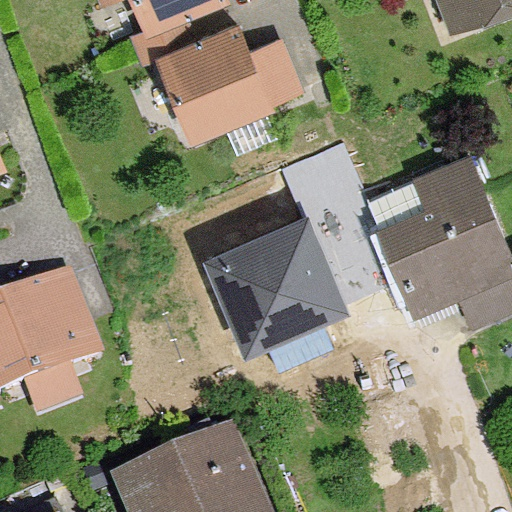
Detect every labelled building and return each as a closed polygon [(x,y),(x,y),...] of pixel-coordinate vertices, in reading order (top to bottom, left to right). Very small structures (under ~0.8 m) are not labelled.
[(137,0),(148,25),(209,0),(137,0)] [(511,0),(460,0),(468,20),(511,2),(511,0)] [(238,25),(161,56),(192,133),(299,89),(278,39),(249,51),(238,25)] [(470,156),(368,199),(414,306),(416,305),(421,319),(459,303),(453,290),(458,288),(472,323),(511,306),(511,253),(511,254),(470,156)] [(305,220),(213,259),(248,343),(265,336),(278,368),(334,345),(320,313),(341,304),(305,220)] [(68,275),(0,302),(0,391),(98,353),(68,275)] [(195,450),(121,482),(133,511),(260,511),(228,436),(213,442),(207,427),(189,435),(195,450)]
